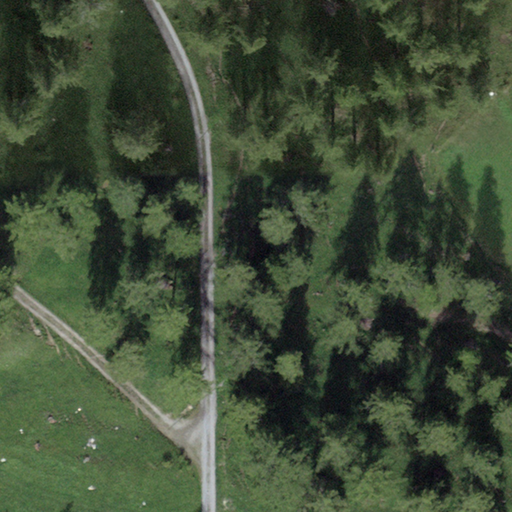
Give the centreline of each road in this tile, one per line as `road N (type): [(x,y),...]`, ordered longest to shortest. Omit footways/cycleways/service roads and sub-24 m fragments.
road 1 (track): [(149,0),(194,97),(205,167),(209,511)]
road 2 (track): [(208,459),(126,397),(0,280)]
